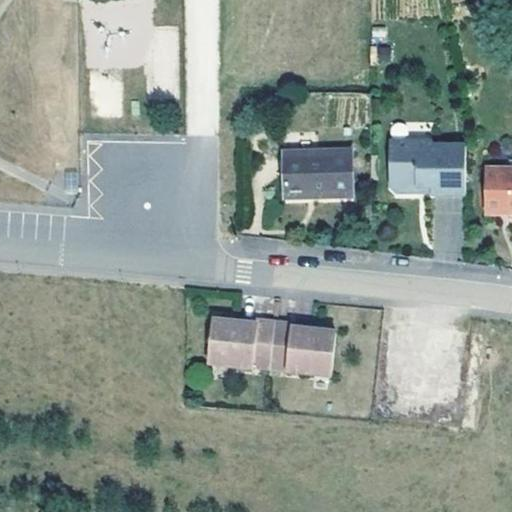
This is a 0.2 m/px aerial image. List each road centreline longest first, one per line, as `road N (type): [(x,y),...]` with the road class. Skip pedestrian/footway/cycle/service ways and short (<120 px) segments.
road 1 (residential): [(511,305),(206,271)]
road 2 (track): [(206,271),(203,0)]
road 3 (track): [(206,271),(0,259)]
